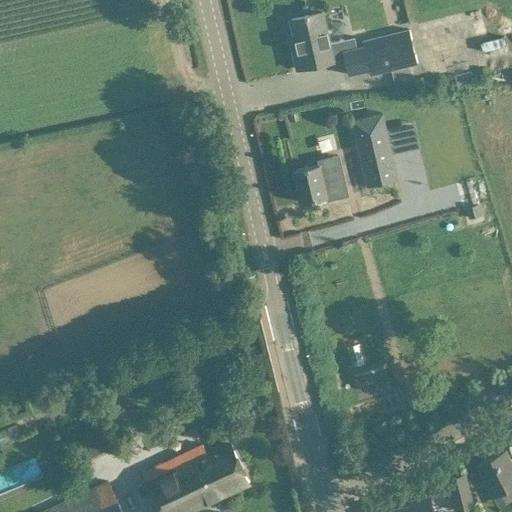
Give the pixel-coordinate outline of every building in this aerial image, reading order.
[(418,62),(410,29),(362,40),(364,46),(358,47),(355,36),(330,42),(323,10),(305,14),(306,15),(291,18),(298,50),(294,51),(298,68),(334,60),(346,58),(349,74),(370,70),(371,73),(418,62)] [(439,104),(424,107),(426,118),(441,115),(439,104)] [(398,175),(386,125),(355,133),(367,183),(398,175)] [(305,167),(294,170),(302,202),(321,197),(328,195),(346,191),(342,174),(338,155),(319,160),(320,163),(309,166),(309,164),(305,165),(305,167)] [(67,427),(82,461),(108,447),(92,415),(67,427)] [(184,511),(250,481),(232,443),(230,439),(208,450),(204,443),(162,462),(143,471),(162,511),(184,511)] [(478,464),(487,482),(489,485),(494,495),(511,484),(511,460),(506,449),(478,464)] [(448,478),(453,497),(456,509),(474,505),(466,474),(448,478)] [(123,511),(108,481),(40,511),(123,511)] [(395,511),(434,511),(430,495),(418,498),(419,502),(394,507),(395,511)]
